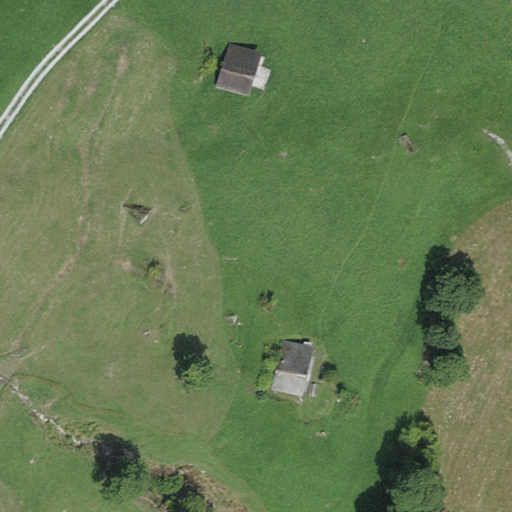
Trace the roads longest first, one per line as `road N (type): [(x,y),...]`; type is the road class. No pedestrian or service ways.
road 1 (track): [(0,375),(44,292),(78,250),(86,221),(81,146),(121,74),(138,0)]
road 2 (track): [(368,448),(375,388),(453,224),(511,192)]
road 3 (track): [(0,129),(111,0)]
